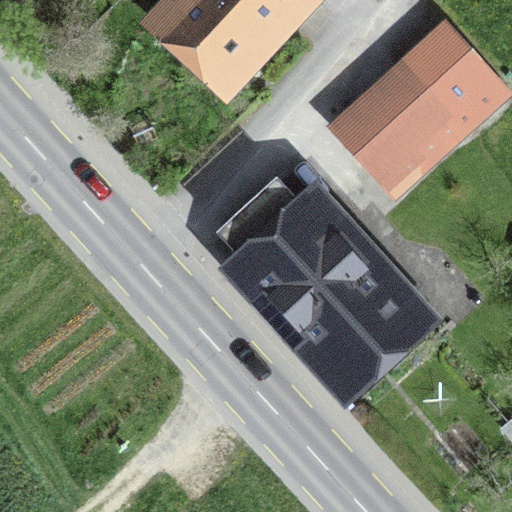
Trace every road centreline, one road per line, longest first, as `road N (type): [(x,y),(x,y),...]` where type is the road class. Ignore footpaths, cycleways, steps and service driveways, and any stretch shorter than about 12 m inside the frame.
road 1 (secondary): [(368,511),(0,110)]
road 2 (track): [(92,511),(243,376)]
